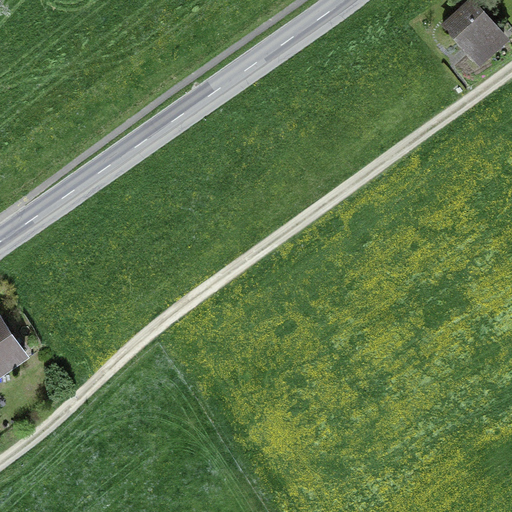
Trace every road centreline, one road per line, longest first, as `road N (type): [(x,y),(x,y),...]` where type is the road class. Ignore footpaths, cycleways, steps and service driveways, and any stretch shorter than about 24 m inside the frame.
road 1 (track): [(0,462),(145,339),(511,69)]
road 2 (tertiary): [(343,0),(0,239)]
